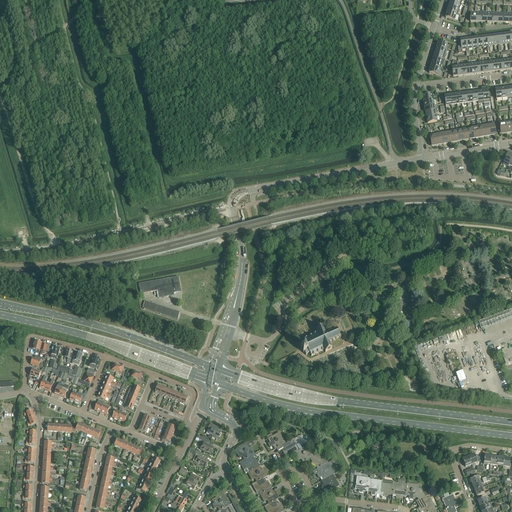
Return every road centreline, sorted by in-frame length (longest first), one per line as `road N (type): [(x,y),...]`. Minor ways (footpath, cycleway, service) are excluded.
road 1 (primary): [(217,384),(311,411),(511,436)]
road 2 (primary): [(511,421),(319,399),(220,370)]
road 3 (residential): [(0,253),(231,208)]
road 4 (primary): [(210,366),(82,320),(0,304)]
road 5 (primary): [(0,314),(207,381)]
road 6 (unclassified): [(394,164),(340,0)]
road 7 (tertiary): [(231,208),(249,191),(394,164)]
road 8 (unclassified): [(366,269),(354,270),(272,338),(231,332)]
road 9 (residential): [(25,391),(31,337),(106,357)]
road 10 (track): [(0,90),(38,44),(73,19),(82,0)]
road 11 (residential): [(470,511),(455,449),(511,451)]
road 12 (residential): [(34,511),(39,420),(31,393)]
